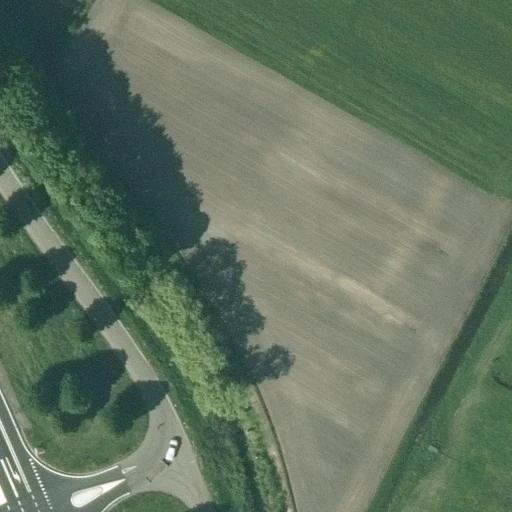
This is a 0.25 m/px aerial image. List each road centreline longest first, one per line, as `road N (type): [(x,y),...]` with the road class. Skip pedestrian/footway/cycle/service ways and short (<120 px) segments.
road 1 (tertiary): [(176,451),(156,387),(102,300),(0,171)]
road 2 (tertiary): [(54,511),(176,451)]
